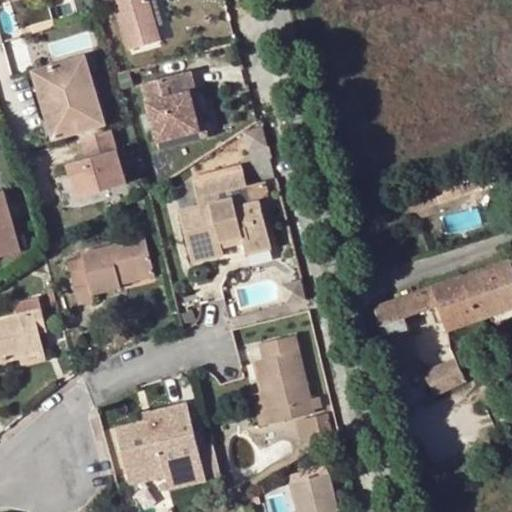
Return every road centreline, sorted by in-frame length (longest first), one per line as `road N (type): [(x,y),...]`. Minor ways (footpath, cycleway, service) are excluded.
road 1 (tertiary): [(272,0),(347,303)]
road 2 (residential): [(210,336),(84,388),(0,464)]
road 3 (tertiary): [(347,303),(396,511)]
road 4 (unclassified): [(347,303),(511,240)]
road 5 (unknown): [(0,15),(35,143)]
